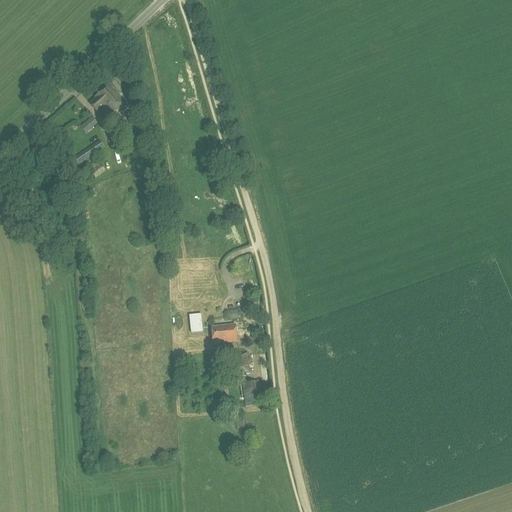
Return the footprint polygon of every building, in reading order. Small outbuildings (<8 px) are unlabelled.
[(90,104),(99,113),(109,103),(107,102),(119,91),(111,83),(95,97),(96,98),(90,104)] [(109,103),(105,108),(113,116),(128,101),(119,91),(108,102),(109,103)] [(149,147),(148,141),(140,109),(134,110),(135,114),(128,116),(136,150),(149,147)] [(79,165),(106,148),(97,136),(87,144),(89,146),(74,158),(79,165)] [(99,159),(88,166),(96,179),(107,172),(99,159)] [(228,319),(239,319),(238,310),(228,311),(228,319)] [(204,333),(202,312),(190,313),(192,333),(204,333)] [(214,344),(238,341),(236,325),(212,327),(214,344)] [(233,373),(248,372),(247,354),(232,355),(233,373)] [(246,407),(264,405),(261,382),(244,384),(246,407)] [(245,414),(235,415),(238,429),(247,428),(245,414)]
